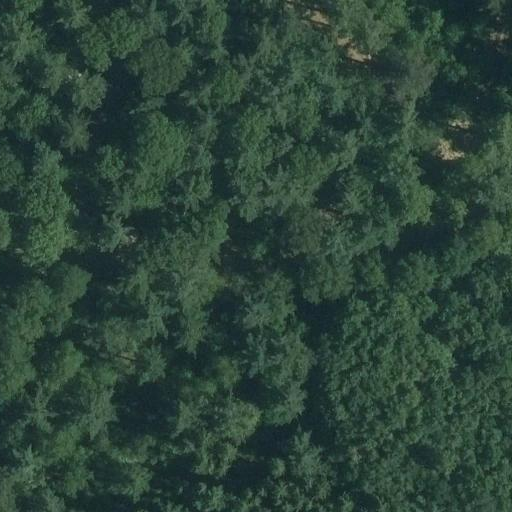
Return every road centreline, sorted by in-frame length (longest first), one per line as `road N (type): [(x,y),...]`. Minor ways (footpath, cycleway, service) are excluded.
road 1 (track): [(510,166),(415,223),(348,240),(218,252),(0,238)]
road 2 (track): [(119,0),(64,235),(0,425)]
road 3 (track): [(463,132),(309,0)]
road 4 (track): [(497,0),(463,132),(511,167)]
